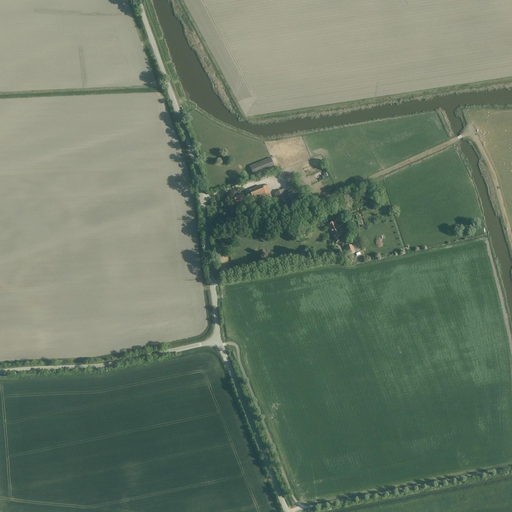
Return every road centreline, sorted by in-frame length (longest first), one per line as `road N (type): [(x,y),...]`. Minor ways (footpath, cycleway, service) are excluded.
road 1 (unclassified): [(218,338),(196,166),(138,0)]
road 2 (unclassified): [(0,371),(112,364),(218,338)]
road 3 (unclassified): [(286,511),(218,338)]
